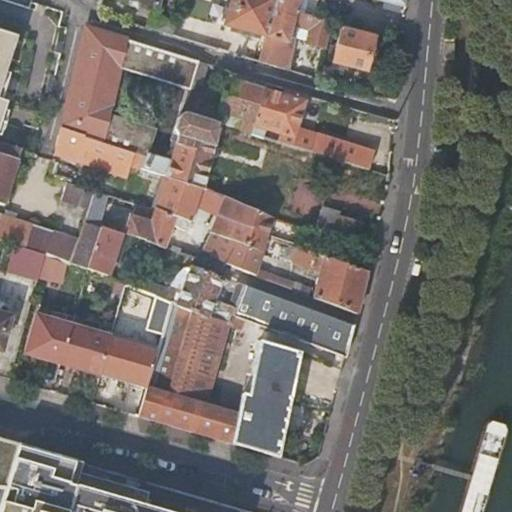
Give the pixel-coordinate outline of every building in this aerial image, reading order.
[(230,0),(224,25),(266,37),(274,11),(276,0),(230,0)] [(276,0),(274,11),(294,17),(295,13),(299,0),(276,0)] [(299,0),(295,13),(303,14),(306,0),(299,0)] [(355,0),(327,0),(328,1),(353,8),(355,0)] [(374,0),(405,8),(405,0),(374,0)] [(266,37),(259,60),(287,69),(291,56),(289,55),(294,39),(326,48),(333,22),(303,14),(295,13),(294,17),(274,11),(266,37)] [(162,17),(158,30),(173,35),(177,22),(162,17)] [(177,22),(173,35),(188,39),(192,26),(177,22)] [(140,170),(165,177),(201,188),(217,131),(214,125),(184,115),(178,118),(172,140),(176,143),(170,161),(147,155),(154,130),(106,115),(122,66),(190,87),(193,79),(203,82),(208,64),(85,27),(60,130),(83,138),(144,159),(140,170)] [(332,64),(365,72),(374,38),(341,30),(332,64)] [(0,121),(11,84),(5,81),(18,38),(0,32),(0,121)] [(252,134),(264,90),(227,78),(217,111),(242,119),(239,129),(252,134)] [(376,80),(372,94),(396,101),(398,86),(376,80)] [(307,96),(286,89),(284,95),(264,90),(252,134),(263,137),(263,136),(303,148),(305,141),(295,137),(307,96)] [(76,157),(83,138),(60,130),(55,149),(76,157)] [(316,135),(311,151),(369,169),(374,154),(316,135)] [(0,204),(3,206),(20,152),(0,145),(0,204)] [(123,235),(127,236),(164,249),(172,226),(186,232),(195,207),(201,188),(165,177),(150,224),(129,217),(123,235)] [(87,211),(93,192),(66,184),(60,202),(87,211)] [(225,198),(201,188),(195,207),(217,217),(218,214),(225,198)] [(218,214),(267,234),(272,218),(225,198),(218,214)] [(326,203),(318,233),(356,245),(364,220),(342,212),(343,209),(326,203)] [(217,217),(202,250),(222,262),(253,277),(265,281),(268,272),(257,267),(267,235),(267,234),(218,214),(217,217)] [(0,238),(13,243),(41,252),(48,232),(0,216),(0,238)] [(267,234),(267,235),(282,241),(285,233),(280,231),(283,222),(272,218),(267,234)] [(83,224),(77,241),(68,263),(86,270),(105,277),(110,264),(117,266),(124,243),(127,236),(123,235),(111,231),(83,224)] [(77,241),(48,232),(41,252),(68,263),(77,241)] [(34,280),(41,252),(13,243),(5,271),(34,280)] [(285,259),(293,262),(298,246),(291,244),(288,250),(285,259)] [(321,272),(314,299),(356,314),(367,271),(298,246),(293,262),(321,272)] [(279,257),(285,259),(288,250),(282,248),(279,257)] [(223,279),(193,268),(190,267),(179,296),(176,305),(205,317),(229,323),(243,287),(237,285),(228,307),(221,304),(218,311),(211,308),(214,301),(223,279)] [(176,305),(179,296),(129,275),(126,285),(152,296),(170,303),(176,305)] [(292,291),(310,297),(313,288),(295,282),(292,291)] [(353,326),(243,287),(229,323),(205,317),(176,305),(170,303),(161,335),(137,418),(275,458),(296,354),(260,346),(248,399),(243,398),(238,419),(202,408),(226,324),(238,327),(240,319),(256,325),(255,327),(263,330),(264,328),(345,357),(353,326)] [(161,335),(170,303),(152,296),(143,329),(161,335)] [(218,311),(221,304),(214,301),(211,308),(218,311)] [(0,313),(0,348),(9,316),(0,313)] [(29,354),(59,363),(70,326),(40,317),(39,319),(33,317),(25,342),(32,344),(29,354)] [(70,326),(59,363),(97,374),(108,337),(70,326)] [(108,337),(97,374),(122,381),(126,367),(128,361),(136,363),(141,347),(108,337)] [(128,361),(126,367),(134,370),(136,363),(128,361)] [(9,442),(0,439),(0,488),(6,489),(18,445),(9,442)] [(6,489),(0,510),(0,511),(160,511),(145,507),(149,493),(72,471),(75,461),(18,445),(6,489)]
